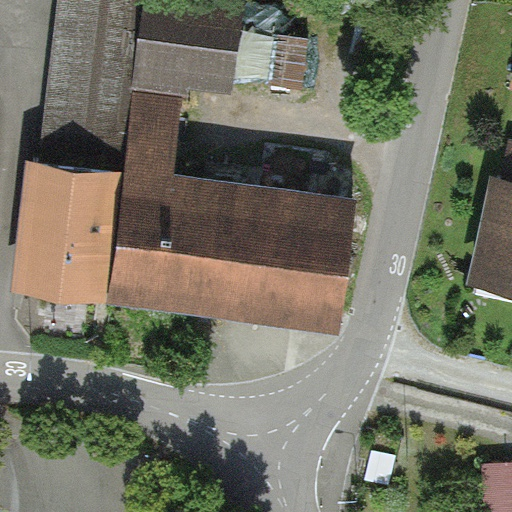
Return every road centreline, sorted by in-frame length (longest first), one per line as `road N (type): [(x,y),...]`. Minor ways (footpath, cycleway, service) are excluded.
road 1 (unclassified): [(268,452),(367,340),(449,0)]
road 2 (tertiary): [(0,378),(88,389),(268,452)]
